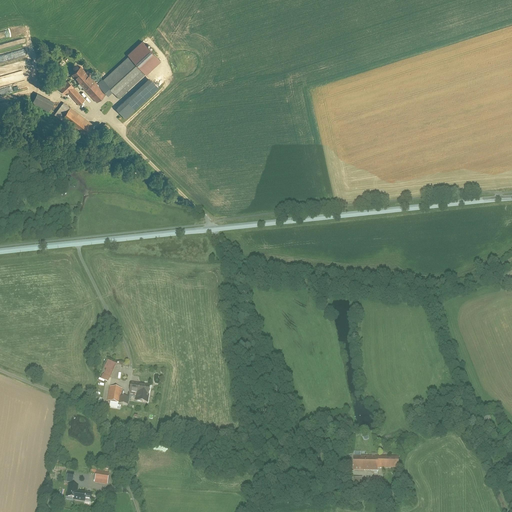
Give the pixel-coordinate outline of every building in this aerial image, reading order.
[(130,56),(104,80),(121,98),(147,74),(130,56)] [(84,64),(73,73),(97,101),(109,91),(84,64)] [(87,99),(75,87),(76,86),(69,79),(59,89),(66,96),(69,93),(81,105),(87,99)] [(152,79),(128,101),(136,109),(160,87),(152,79)] [(65,102),(57,114),(88,136),(96,124),(65,102)] [(103,374),(101,379),(108,382),(110,378),(103,374)] [(130,398),(136,399),(136,403),(147,404),(148,400),(150,400),(152,382),(133,379),(130,398)] [(109,388),(108,402),(119,403),(119,404),(126,405),(127,397),(121,396),(122,390),(109,388)] [(355,459),(355,473),(380,473),(379,469),(402,469),(402,456),(379,456),(379,459),(355,459)] [(108,485),(110,473),(89,470),(89,476),(95,477),(94,483),(108,485)] [(71,475),(69,485),(82,488),(84,478),(71,475)] [(382,482),(375,492),(388,501),(395,490),(382,482)] [(76,490),(74,500),(92,503),(94,493),(76,490)]
